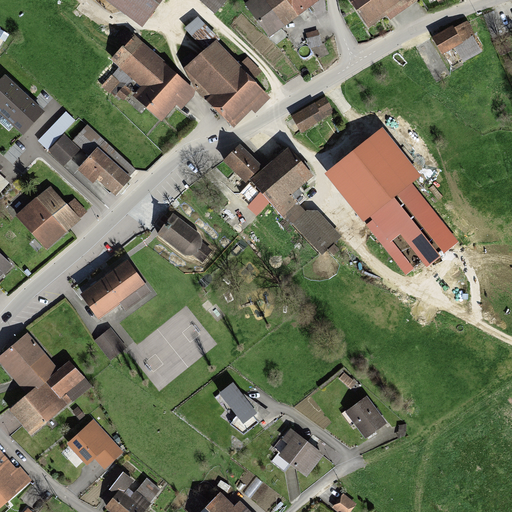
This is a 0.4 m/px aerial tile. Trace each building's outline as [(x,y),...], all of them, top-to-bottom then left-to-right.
[(159,0),(102,0),(139,27),(159,0)] [(196,0),(212,14),(224,0),(196,0)] [(320,0),(249,0),(244,4),(269,37),(320,0)] [(350,0),(367,24),(403,0),(350,0)] [(211,41),(214,45),(218,40),(195,17),(182,30),(202,50),(211,41)] [(480,52),(464,21),(433,37),(448,68),(480,52)] [(127,92),(158,122),(174,106),(177,109),(192,93),(131,34),(129,37),(122,30),(115,37),(122,43),(111,54),(120,63),(108,74),(117,83),(111,89),(121,99),(127,92)] [(321,43),(318,31),(305,35),(308,46),(321,43)] [(202,50),(182,70),(207,95),(203,100),(229,126),(248,108),(252,112),(267,98),(251,82),(260,72),(245,57),(236,67),(214,45),(211,41),(202,50)] [(499,55),(506,52),(503,46),(497,49),(499,55)] [(45,114),(3,75),(0,78),(0,116),(23,137),(45,114)] [(323,97),(313,104),(320,115),(330,109),(323,97)] [(311,104),(281,122),(290,138),(320,120),(311,104)] [(71,140),(86,155),(78,163),(111,196),(128,179),(126,177),(131,171),(85,126),(71,140)] [(382,133),(329,175),(409,274),(461,232),(382,133)] [(45,153),(59,167),(76,150),(62,136),(45,153)] [(236,145),(221,161),(243,183),(259,167),(236,145)] [(309,175),(285,148),(248,181),(283,220),(299,205),(289,194),(309,175)] [(0,172),(5,167),(0,162),(0,197),(12,185),(0,173),(0,172)] [(258,196),(243,183),(233,194),(247,207),(258,196)] [(15,218),(44,249),(84,213),(72,199),(65,206),(48,187),(15,218)] [(304,211),(289,225),(321,258),(337,242),(337,233),(315,211),(304,211)] [(171,214),(154,233),(180,255),(189,256),(199,264),(210,252),(200,243),(197,234),(171,214)] [(0,273),(9,266),(0,257),(0,273)] [(124,261),(78,295),(96,319),(118,303),(124,311),(148,293),(124,261)] [(108,328),(93,341),(110,361),(125,349),(108,328)] [(25,333),(0,354),(0,367),(24,396),(7,411),(29,437),(70,403),(63,395),(82,380),(66,361),(56,369),(25,333)] [(342,375),(336,381),(347,391),(352,385),(342,375)] [(265,422),(238,381),(220,393),(237,418),(233,424),(248,434),(265,422)] [(365,397),(343,414),(363,440),(385,424),(365,397)] [(126,453),(94,418),(61,448),(81,471),(96,457),(108,470),(126,453)] [(317,452),(289,429),(281,438),(287,443),(271,462),(282,471),(288,464),(299,474),(317,452)] [(0,503),(28,480),(16,466),(13,468),(1,454),(0,453),(0,503)] [(117,490),(102,508),(106,511),(140,511),(154,496),(139,484),(132,494),(125,488),(131,481),(121,473),(111,485),(117,490)] [(217,493),(198,511),(247,511),(238,502),(232,507),(217,493)]
